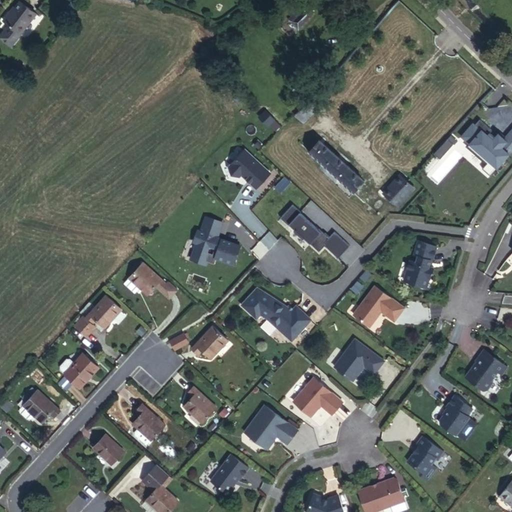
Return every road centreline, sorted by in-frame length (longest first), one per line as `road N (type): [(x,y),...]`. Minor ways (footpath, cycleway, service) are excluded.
road 1 (residential): [(484,235),(394,223),(331,294),(312,290),(279,261)]
road 2 (residential): [(20,511),(23,485),(138,358),(159,363)]
road 3 (residential): [(277,511),(297,474),(338,460),(361,435)]
